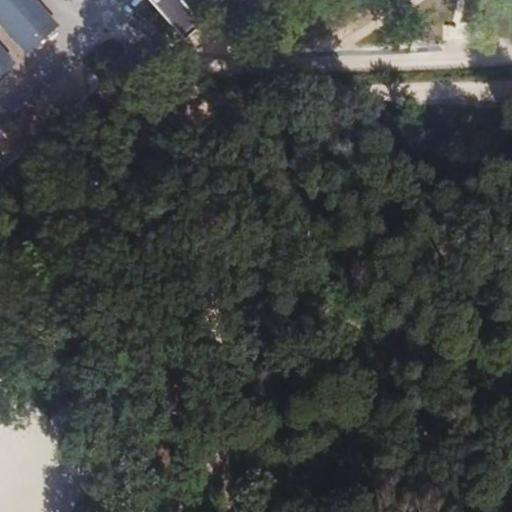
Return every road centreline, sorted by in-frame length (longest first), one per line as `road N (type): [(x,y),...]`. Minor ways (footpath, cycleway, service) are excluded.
road 1 (track): [(511,80),(190,106),(0,267)]
road 2 (track): [(133,38),(190,106),(224,246),(242,511)]
road 3 (track): [(160,71),(511,57)]
road 4 (track): [(227,296),(162,368),(94,416)]
